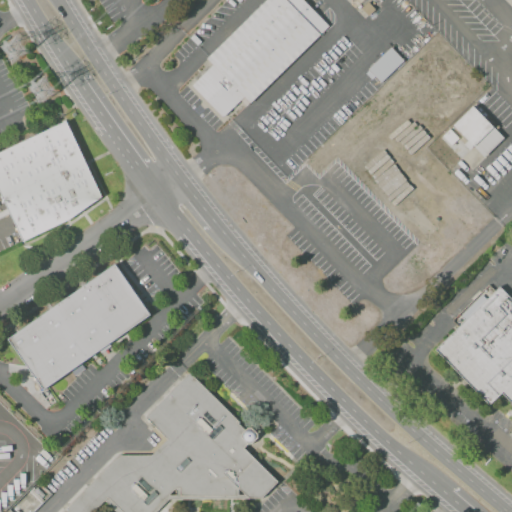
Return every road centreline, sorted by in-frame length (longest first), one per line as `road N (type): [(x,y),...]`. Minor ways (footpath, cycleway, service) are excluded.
road 1 (secondary): [(508,511),(364,384),(217,225)]
road 2 (secondary): [(157,193),(244,302),(399,458)]
road 3 (residential): [(180,177),(0,305)]
road 4 (secondary): [(180,177),(60,0)]
road 5 (secondary): [(78,80),(157,193)]
